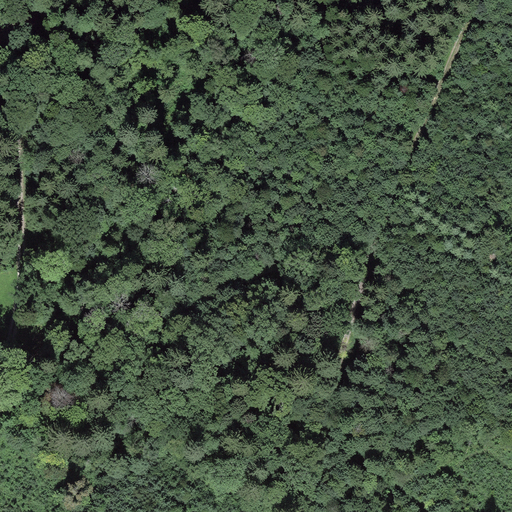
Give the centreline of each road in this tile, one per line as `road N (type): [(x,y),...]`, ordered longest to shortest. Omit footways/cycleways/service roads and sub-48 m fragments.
road 1 (track): [(476,0),(372,253),(298,511)]
road 2 (track): [(0,413),(150,340),(264,270),(372,253)]
road 3 (track): [(10,0),(22,251),(0,370)]
